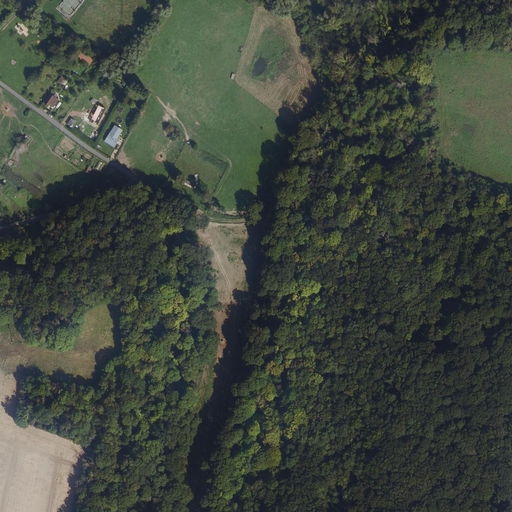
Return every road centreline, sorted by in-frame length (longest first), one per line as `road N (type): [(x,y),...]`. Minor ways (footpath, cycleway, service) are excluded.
road 1 (residential): [(0,82),(133,178),(0,228)]
road 2 (track): [(212,444),(253,219)]
